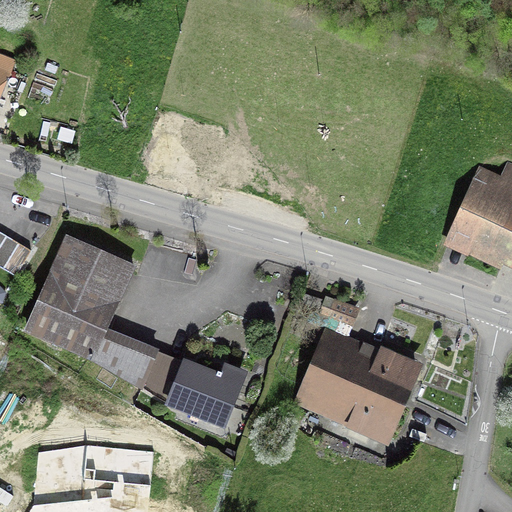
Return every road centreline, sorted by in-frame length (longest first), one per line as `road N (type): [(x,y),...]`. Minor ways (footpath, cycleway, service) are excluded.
road 1 (secondary): [(0,158),(498,311)]
road 2 (residential): [(498,311),(463,511)]
